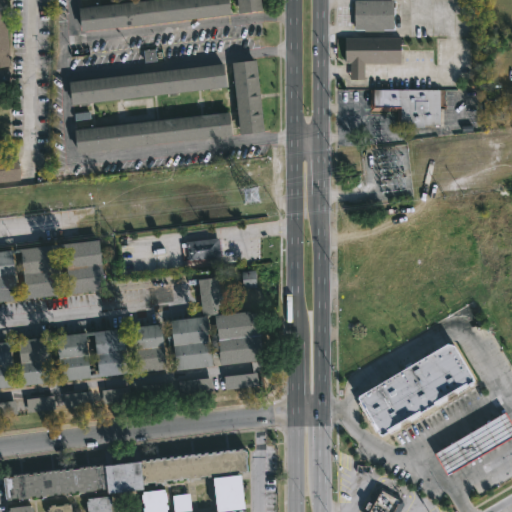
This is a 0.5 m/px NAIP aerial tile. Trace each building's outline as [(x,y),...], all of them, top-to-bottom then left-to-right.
[(3,0),(10,65),(0,66),(0,0),(3,0)] [(228,0),(230,13),(80,31),(78,7),(135,0),(228,0)] [(259,0),(261,9),(237,12),(235,0),(259,0)] [(382,29),(382,32),(363,32),(363,29),(353,29),(353,0),(392,0),(392,30),(382,29)] [(363,64),(400,63),(399,37),(344,38),(344,63),(349,63),(349,80),(364,80),(363,64)] [(263,132),(240,134),(231,62),(255,59),(263,132)] [(87,103),(69,105),(66,81),(223,63),(226,86),(87,103)] [(442,90),(441,125),(426,125),(426,128),(402,128),(403,108),(375,108),(375,90),(442,90)] [(231,135),(75,153),(73,130),(229,112),(231,135)] [(0,157),(16,156),(19,180),(0,182),(0,157)] [(187,260),(220,258),(219,239),(186,241),(187,260)] [(105,289),(0,301),(0,252),(12,251),(18,296),(26,295),(21,250),(56,246),(61,288),(68,287),(63,245),(99,241),(105,289)] [(242,289),(256,288),(255,271),(241,271),(242,289)] [(221,310),(200,312),(197,278),(217,276),(221,310)] [(249,310),(249,313),(257,312),(263,360),(219,365),(213,315),(249,310)] [(210,366),(173,370),(167,319),(205,315),(210,366)] [(0,341),(160,323),(165,368),(0,387),(0,341)] [(450,343),(473,380),(378,437),(356,399),(450,343)] [(261,385),(226,390),(224,376),(259,371),(261,385)] [(214,389),(104,402),(102,390),(213,377),(214,389)] [(94,404),(66,407),(64,394),(92,391),(94,404)] [(56,409),(27,412),(26,398),(55,395),(56,409)] [(15,401),(0,402),(0,416),(16,414),(15,401)] [(435,454),(503,411),(511,425),(511,436),(449,476),(435,454)] [(242,448),(246,487),(241,487),(244,508),(216,511),(212,474),(143,483),(143,489),(107,493),(106,488),(5,500),(2,477),(242,448)] [(400,511),(363,511),(376,488),(384,487),(386,484),(391,487),(389,491),(403,499),(404,505),(400,511)] [(163,488),(163,491),(164,491),(165,500),(164,500),(164,504),(165,504),(166,511),(154,511),(143,511),(142,511),(141,501),(140,501),(139,494),(141,493),(141,490),(163,488)] [(173,511),(184,511),(190,511),(189,494),(172,495),(173,511)] [(108,495),(108,498),(110,498),(111,506),(109,506),(110,511),(86,511),(85,511),(84,501),(86,501),(86,498),(108,495)] [(66,502),(66,504),(70,504),(70,511),(72,511),(49,511),(45,511),(45,506),(50,506),(49,504),(62,504),(62,502),(66,502)]
